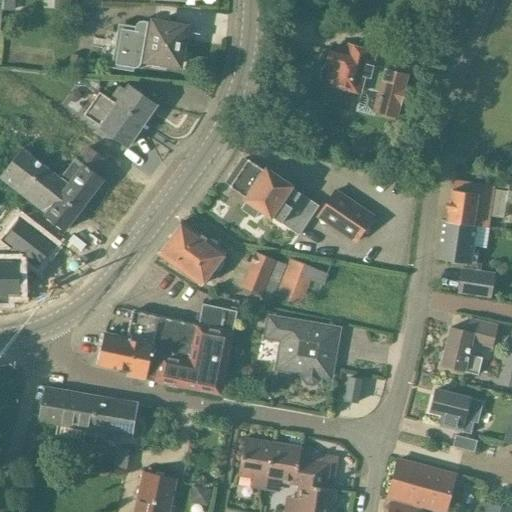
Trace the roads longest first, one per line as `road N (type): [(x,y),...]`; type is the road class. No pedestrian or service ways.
road 1 (residential): [(384,437),(417,315),(437,146),(492,0)]
road 2 (tertiary): [(39,329),(103,287),(217,136),(246,63),(250,0)]
road 3 (residential): [(384,437),(104,381),(77,369),(39,329)]
road 4 (residential): [(0,491),(20,436),(39,329)]
road 5 (track): [(123,511),(137,460),(179,458),(189,401)]
